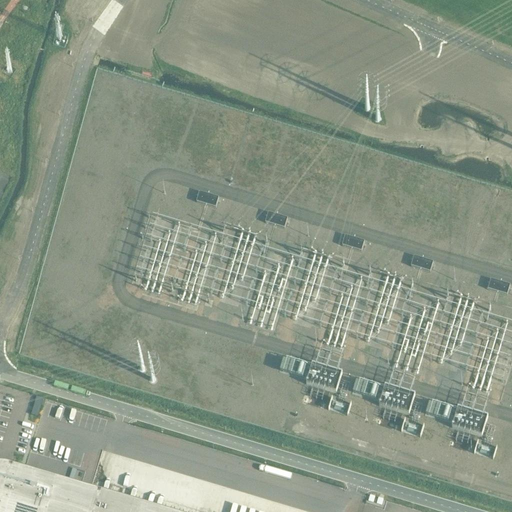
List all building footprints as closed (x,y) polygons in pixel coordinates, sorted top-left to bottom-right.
[(199,193),(196,203),(216,209),(219,199),(199,193)] [(268,214),(265,224),(284,230),(287,220),(268,214)] [(345,237),(342,247),(361,253),(364,243),(345,237)] [(413,258),(410,268),(430,274),(433,264),(413,258)] [(490,281),(487,291),(507,296),(510,286),(490,281)] [(312,365),(306,385),(335,394),(341,374),(312,365)] [(385,388),(379,407),(408,416),(414,397),(385,388)] [(43,399),(36,397),(31,415),(37,417),(43,399)] [(458,409),(452,429),(481,438),(487,418),(458,409)] [(0,511),(156,511),(14,469),(13,469),(12,469),(11,468),(9,468),(8,468),(7,467),(6,467),(5,467),(4,467),(2,467),(1,467),(0,467),(0,466),(0,511)]
